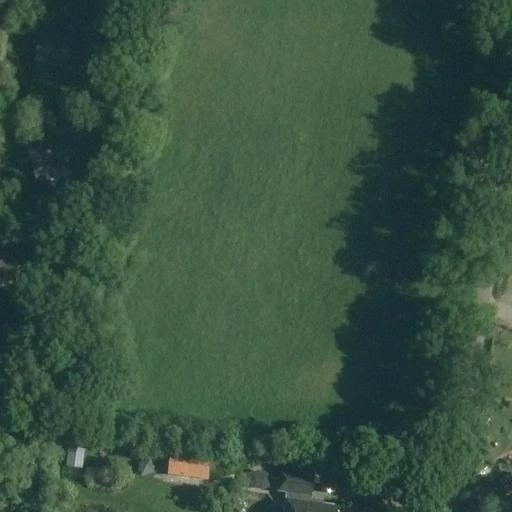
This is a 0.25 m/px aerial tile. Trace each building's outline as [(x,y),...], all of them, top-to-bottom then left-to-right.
[(68,68),(70,41),(37,38),(34,76),(44,76),(45,66),(68,68)] [(43,171),(65,165),(58,138),(26,148),(36,183),(46,181),(43,171)] [(0,274),(15,279),(23,252),(0,246),(0,274)] [(190,459),(169,457),(168,469),(178,470),(178,476),(209,479),(210,461),(198,460),(198,455),(190,455),(190,459)] [(338,511),(339,511),(318,508),(319,503),(307,501),(308,497),(311,497),(313,479),(282,475),(279,493),(289,494),(287,509),(289,511),(338,511)]
